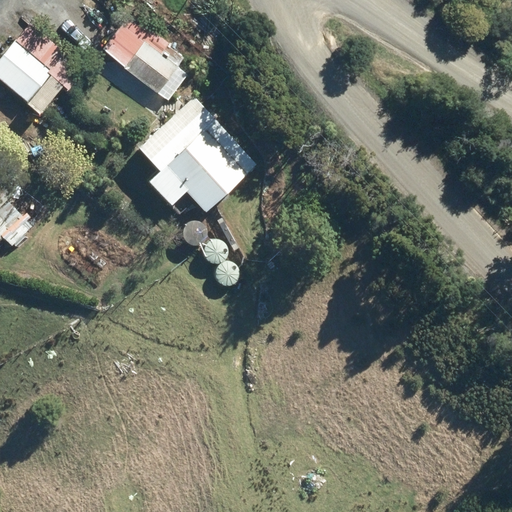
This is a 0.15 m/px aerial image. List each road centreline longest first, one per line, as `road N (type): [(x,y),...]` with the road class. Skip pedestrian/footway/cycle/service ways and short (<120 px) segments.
road 1 (unclassified): [(511,281),(325,81),(279,0)]
road 2 (unclassified): [(360,0),(511,96)]
